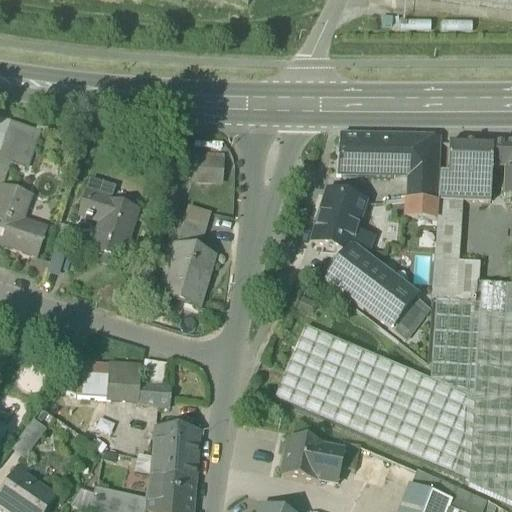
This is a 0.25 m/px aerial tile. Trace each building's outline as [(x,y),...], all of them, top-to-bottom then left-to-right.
[(426,0),(511,10),(511,0),(402,0),(403,0),(426,0)] [(336,179),(355,179),(355,155),(385,155),(385,141),(339,139),(336,179)] [(0,150),(0,164),(9,167),(17,145),(4,140),(0,150)] [(438,141),(385,141),(385,155),(355,155),(355,179),(390,179),(390,197),(390,204),(406,202),(435,205),(438,175),(436,175),(438,141)] [(491,169),(506,170),(507,148),(490,147),(490,148),(448,146),(446,179),(439,180),(437,203),(451,204),(462,204),(489,206),(491,169)] [(9,167),(0,164),(0,190),(1,191),(9,167)] [(191,182),(220,184),(221,166),(192,164),(191,182)] [(0,249),(36,262),(44,237),(20,229),(30,201),(1,191),(0,190),(0,249)] [(310,245),(346,256),(347,252),(354,234),(364,206),(326,195),(310,245)] [(91,253),(120,263),(137,212),(85,196),(78,217),(101,225),(91,253)] [(405,220),(434,222),(435,205),(406,203),(405,220)] [(437,203),(436,222),(450,223),(451,204),(437,203)] [(461,224),(462,204),(451,204),(450,223),(461,224)] [(176,244),(199,252),(206,229),(183,222),(176,244)] [(461,224),(450,223),(436,222),(433,267),(434,267),(432,292),(456,294),(461,224)] [(53,251),(63,254),(71,226),(61,223),(53,251)] [(354,234),(347,252),(363,264),(370,239),(354,234)] [(213,261),(198,256),(199,252),(176,244),(161,295),(199,307),(213,261)] [(413,302),(363,264),(347,252),(346,256),(325,284),(389,334),(413,302)] [(463,486),(511,508),(511,289),(474,287),(473,304),(470,303),(470,306),(434,303),(429,383),(305,329),(274,401),(464,482),(463,486)] [(455,303),(456,294),(432,292),(431,302),(455,303)] [(199,307),(161,295),(159,301),(197,313),(199,307)] [(139,388),(161,390),(163,365),(141,363),(140,372),(139,388)] [(82,367),(74,399),(74,401),(105,403),(137,405),(136,409),(169,411),(170,391),(161,390),(139,388),(140,372),(108,370),(108,369),(82,367)] [(94,444),(105,403),(74,401),(74,399),(57,390),(40,412),(90,450),(94,444)] [(32,424),(24,435),(36,444),(45,434),(32,424)] [(155,431),(151,480),(193,489),(197,435),(155,431)] [(23,462),(36,444),(24,435),(10,452),(23,462)] [(280,478),(319,486),(323,469),(338,472),(342,455),(340,455),(321,451),(321,450),(287,443),(280,478)] [(338,472),(354,475),(359,450),(342,447),(340,455),(342,455),(338,472)] [(323,469),(319,486),(335,489),(338,472),(323,469)] [(20,470),(15,477),(22,481),(26,475),(20,470)] [(416,475),(410,490),(449,505),(446,511),(481,511),(484,505),(416,475)] [(47,511),(54,503),(22,481),(15,477),(0,499),(0,511),(1,511),(47,511)] [(191,511),(193,489),(151,480),(146,503),(144,511),(191,511)] [(446,511),(449,505),(410,490),(401,511),(446,511)] [(90,511),(144,511),(146,503),(114,496),(95,491),(90,511)]
